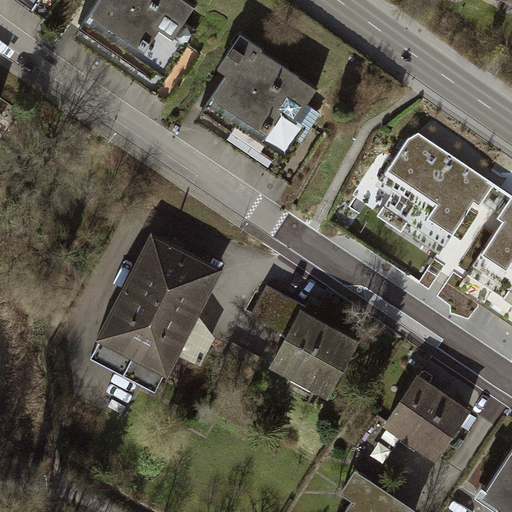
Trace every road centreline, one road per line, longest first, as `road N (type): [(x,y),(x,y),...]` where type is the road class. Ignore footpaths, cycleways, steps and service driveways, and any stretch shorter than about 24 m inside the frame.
road 1 (residential): [(511,379),(0,23)]
road 2 (secondary): [(336,0),(511,122)]
